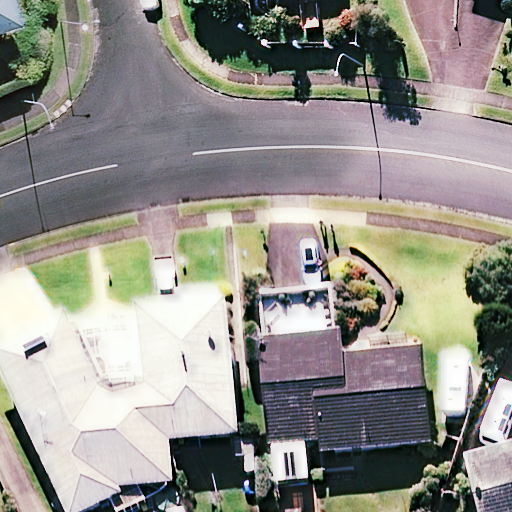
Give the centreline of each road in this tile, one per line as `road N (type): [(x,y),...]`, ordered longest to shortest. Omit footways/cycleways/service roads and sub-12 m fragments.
road 1 (residential): [(511,170),(340,147),(150,158)]
road 2 (residential): [(129,0),(150,158)]
road 3 (residential): [(150,158),(0,196)]
